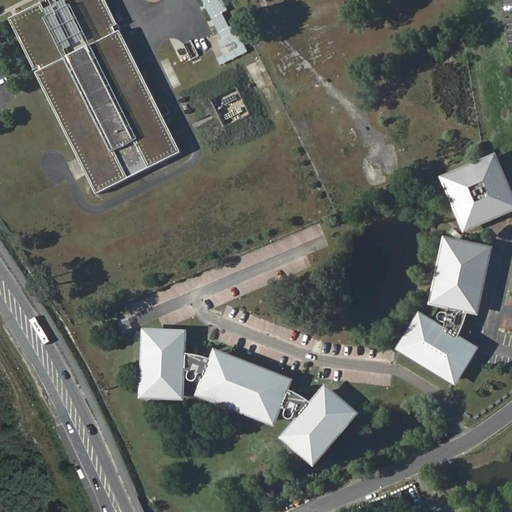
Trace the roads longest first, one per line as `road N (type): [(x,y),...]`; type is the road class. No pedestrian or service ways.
road 1 (primary): [(130,511),(59,361),(0,267)]
road 2 (primary): [(0,302),(107,511)]
road 3 (unclassified): [(312,511),(461,446),(511,410)]
